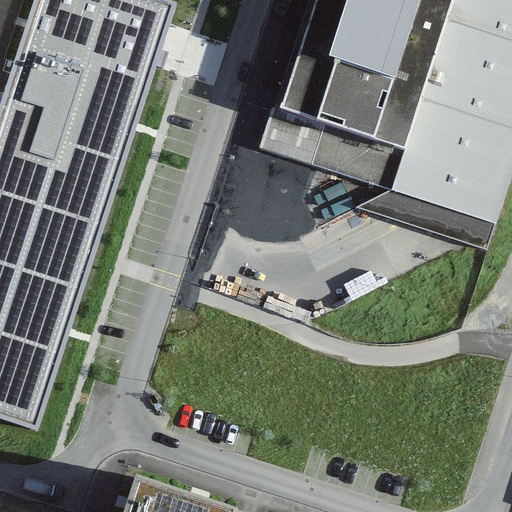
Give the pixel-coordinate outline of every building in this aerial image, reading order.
[(175,4),(161,0),(36,0),(0,112),(0,419),(35,431),(175,4)] [(325,0),(287,119),(271,114),(260,147),(388,188),(448,0),(325,0)] [(511,157),(511,0),(448,0),(388,188),(355,206),(483,247),(511,157)] [(389,264),(344,283),(351,297),(395,278),(389,264)] [(231,511),(232,511),(135,480),(124,511),(231,511)]
